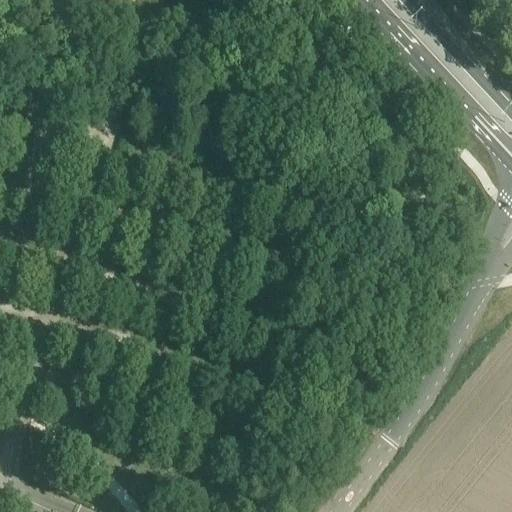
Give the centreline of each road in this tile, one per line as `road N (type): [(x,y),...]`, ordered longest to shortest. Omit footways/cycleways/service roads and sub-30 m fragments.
road 1 (tertiary): [(335,511),(415,412),(485,286)]
road 2 (primary): [(357,0),(511,167)]
road 3 (primary): [(511,113),(408,0)]
